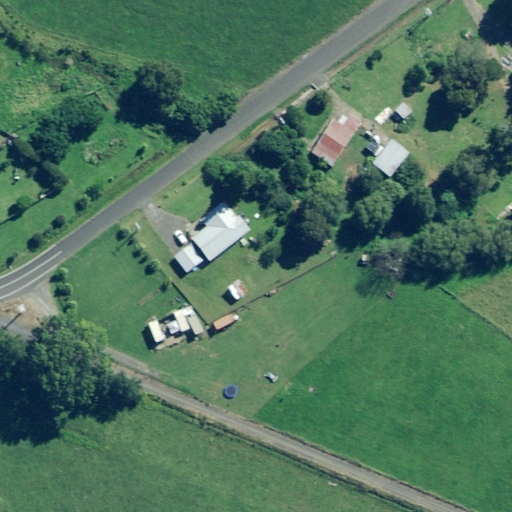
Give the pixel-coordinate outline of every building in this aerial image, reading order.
[(412,113),(403,105),(396,114),(405,122),(412,113)] [(334,121),(311,155),(331,169),(360,126),(355,122),(343,115),(337,124),(334,121)] [(373,166),(389,179),(385,184),(391,188),(395,182),(391,179),(396,172),(400,175),(405,169),(401,166),(409,155),(392,142),(373,166)] [(240,217),(237,219),(224,203),(220,206),(217,202),(208,209),(211,213),(201,221),(208,229),(192,242),(194,244),(174,260),(186,275),(206,259),(210,264),(248,233),(251,231),(240,217)] [(248,293),(240,282),(228,290),(236,301),(248,293)]
